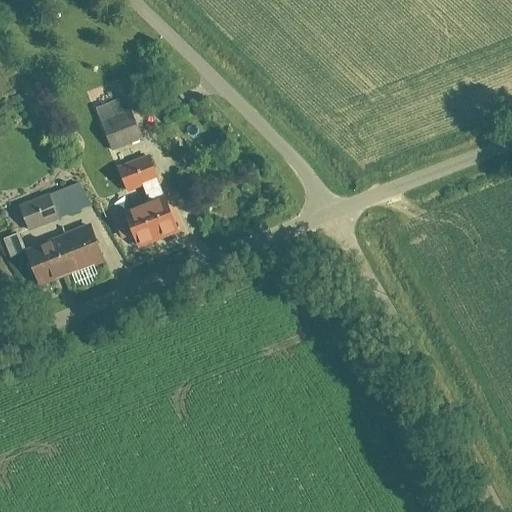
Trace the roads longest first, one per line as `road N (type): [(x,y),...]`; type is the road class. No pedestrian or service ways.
road 1 (residential): [(328,212),(0,341)]
road 2 (unclassified): [(493,511),(328,212)]
road 3 (unclassified): [(328,212),(113,0)]
road 4 (residential): [(511,142),(328,212)]
